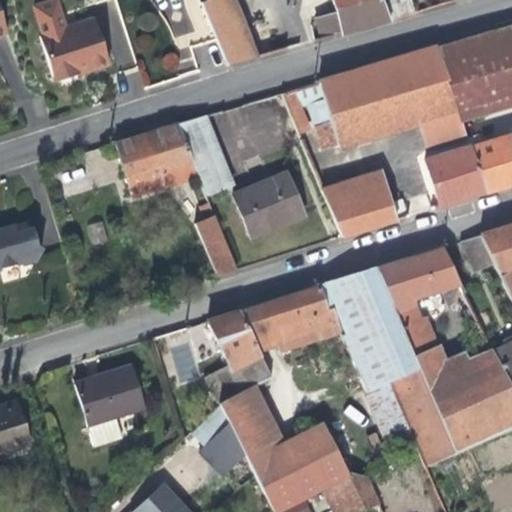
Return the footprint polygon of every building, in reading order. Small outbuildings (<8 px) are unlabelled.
[(199,0),(223,62),(224,66),(251,59),(229,0),(199,0)] [(329,0),(334,13),(312,20),(318,40),(360,28),(387,20),(381,6),(378,0),(329,0)] [(408,0),(404,0),(381,6),(387,20),(413,12),(408,0)] [(0,3),(0,33),(9,30),(0,3)] [(110,62),(95,17),(40,34),(54,80),(86,69),(110,62)] [(511,26),(434,49),(460,123),(511,108),(511,26)] [(434,49),(316,84),(322,101),(331,125),(316,129),(324,149),(339,145),(339,146),(421,123),(429,150),(441,147),(466,139),(460,123),(434,49)] [(316,84),(295,90),(301,107),(307,106),(322,101),(316,84)] [(295,90),(278,95),(286,113),(298,109),(301,107),(295,90)] [(322,101),(307,106),(316,129),(331,125),(322,101)] [(298,109),(286,113),(295,134),(309,128),(298,109)] [(174,125),(196,176),(205,196),(232,184),(202,117),(174,125)] [(150,133),(112,145),(130,197),(196,176),(174,125),(150,133)] [(295,134),(297,139),(311,133),(309,128),(295,134)] [(511,139),(511,136),(470,148),(485,193),(506,187),(511,184),(511,139)] [(466,139),(441,147),(444,157),(470,148),(466,139)] [(426,162),(440,207),(465,200),(485,193),(470,148),(444,157),(426,162)] [(250,239),(267,231),(265,227),(301,211),(287,174),(233,198),(250,239)] [(328,209),(340,239),(375,228),(396,221),(391,206),(386,190),(328,209)] [(391,206),(396,221),(409,217),(404,202),(391,206)] [(265,227),(267,231),(286,224),(304,217),(301,211),(265,227)] [(194,225),(218,277),(238,271),(213,217),(194,225)] [(32,224),(16,229),(18,236),(35,231),(32,224)] [(511,226),(480,236),(492,260),(498,273),(511,301),(511,226)] [(18,236),(16,229),(8,232),(0,233),(0,270),(3,269),(3,270),(21,266),(25,268),(31,266),(38,263),(44,253),(41,251),(35,231),(18,236)] [(480,236),(460,243),(473,270),(492,260),(480,236)] [(410,445),(421,472),(511,429),(511,396),(510,393),(491,354),(443,367),(423,318),(417,319),(411,306),(461,290),(441,249),(407,260),(374,270),(416,375),(382,385),(410,445)] [(344,279),(382,385),(416,375),(374,270),(344,279)] [(234,314),(246,338),(277,329),(290,325),(296,347),(336,334),(338,333),(331,309),(325,311),(317,288),(286,298),(234,314)] [(218,407),(243,394),(267,381),(246,338),(234,314),(223,318),(205,323),(228,369),(205,381),(218,407)] [(290,325),(277,329),(284,350),(296,347),(290,325)] [(491,354),(510,393),(511,392),(511,341),(507,344),(490,352),(491,354)] [(140,410),(129,374),(110,380),(88,386),(87,382),(68,387),(86,452),(117,442),(111,420),(140,410)] [(397,449),(410,445),(382,385),(371,389),(397,449)] [(252,476),(269,511),(304,511),(300,502),(318,493),(345,479),(337,462),(348,457),(343,448),(331,452),(318,426),(272,449),(243,394),(218,407),(227,424),(243,458),(252,476)] [(17,405),(0,410),(0,419),(10,452),(30,445),(17,405)] [(0,454),(10,452),(0,419),(0,454)] [(228,472),(243,458),(227,424),(197,451),(211,466),(216,460),(228,472)] [(216,460),(211,466),(222,477),(228,472),(216,460)] [(327,511),(359,511),(374,505),(363,476),(345,479),(318,493),(327,511)] [(182,511),(160,489),(135,511),(182,511)]
